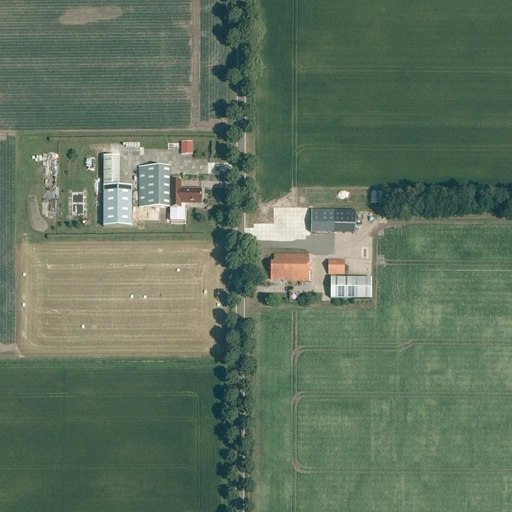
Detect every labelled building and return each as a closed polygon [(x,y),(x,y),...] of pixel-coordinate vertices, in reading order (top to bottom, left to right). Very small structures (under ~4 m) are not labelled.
[(192,153),(192,143),(181,143),(181,153),(192,153)] [(101,185),(115,185),(115,158),(101,158),(101,185)] [(171,209),(170,184),(170,168),(139,168),(139,209),(170,209),(171,209)] [(201,205),(201,191),(181,191),(181,183),(170,183),(170,184),(171,209),(170,209),(171,209),(171,221),(185,222),(185,205),(201,205)] [(132,228),(132,188),(120,188),(104,188),(103,228),(132,228)] [(309,211),(309,234),(353,235),(354,212),(309,211)] [(283,282),(309,282),(309,256),(274,256),(274,264),(271,264),(271,281),(283,281),(283,282)] [(328,276),(345,276),(345,275),(349,275),(349,261),(328,261),(328,276)] [(371,301),(371,280),(331,280),(331,300),(371,301)]
